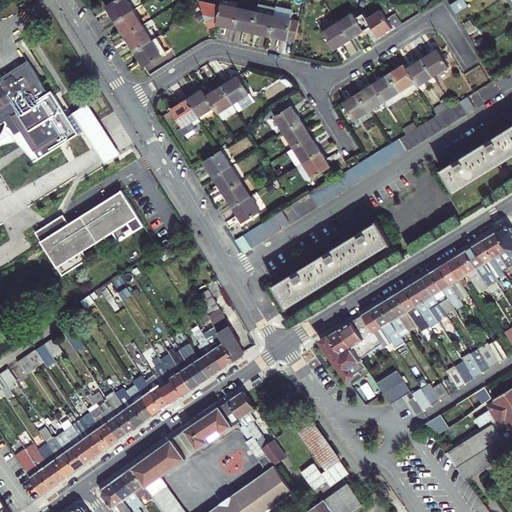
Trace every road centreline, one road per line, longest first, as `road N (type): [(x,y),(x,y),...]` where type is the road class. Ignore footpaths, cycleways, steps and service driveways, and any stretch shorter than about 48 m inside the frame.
road 1 (residential): [(126,100),(207,52),(344,72),(433,19),(447,24),(470,61)]
road 2 (residential): [(230,272),(511,97)]
road 3 (secondary): [(284,345),(511,203)]
road 4 (secondary): [(84,487),(278,350)]
road 5 (residential): [(230,272),(126,100)]
road 6 (residential): [(327,409),(365,456),(392,438),(388,425),(365,415)]
